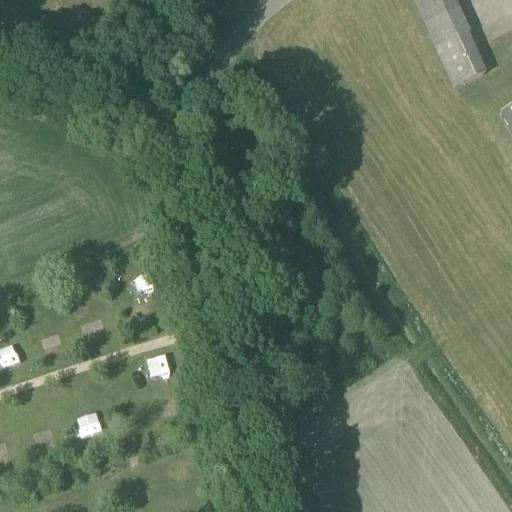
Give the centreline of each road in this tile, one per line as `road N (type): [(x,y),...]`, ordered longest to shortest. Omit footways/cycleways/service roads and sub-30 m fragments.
road 1 (unclassified): [(260,511),(207,270),(199,141),(214,83),(234,51),(289,0)]
road 2 (track): [(0,76),(199,141)]
